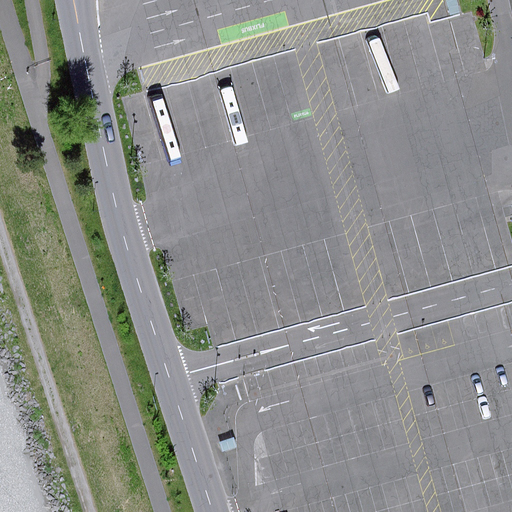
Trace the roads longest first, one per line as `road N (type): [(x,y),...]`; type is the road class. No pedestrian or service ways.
road 1 (unclassified): [(213,511),(122,231),(75,0)]
road 2 (track): [(0,221),(92,511)]
